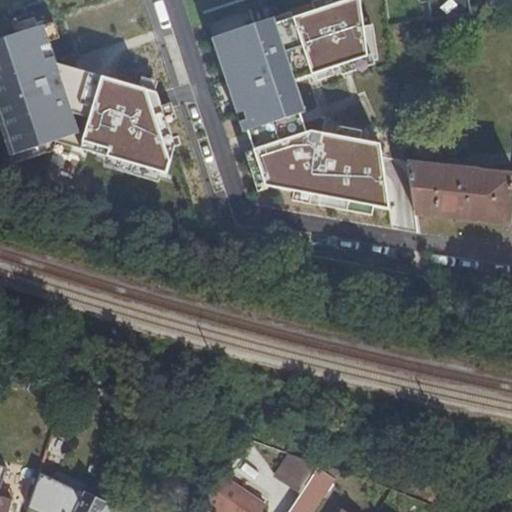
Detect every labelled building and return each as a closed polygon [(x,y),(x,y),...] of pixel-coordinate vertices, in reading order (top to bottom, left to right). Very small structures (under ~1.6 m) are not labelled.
[(355,0),(280,25),(299,82),(370,57),(362,0),(355,0)] [(428,0),(431,18),(470,13),(468,0),(428,0)] [(310,113),(299,82),(280,25),(278,19),(215,40),(246,134),(251,132),(304,115),(310,113)] [(69,74),(52,30),(0,50),(0,80),(32,161),(71,146),(94,137),(69,74)] [(122,90),(69,74),(94,137),(71,146),(105,156),(122,90)] [(164,102),(122,90),(105,156),(186,182),(189,174),(164,102)] [(257,151),(309,133),(304,115),(251,132),(257,151)] [(309,133),(257,151),(269,187),(393,210),(384,145),(315,132),(309,133)] [(418,213),(418,216),(510,227),(511,214),(511,176),(411,165),(418,213)] [(70,393),(73,383),(39,370),(35,381),(70,393)] [(64,425),(74,429),(78,416),(68,412),(64,425)] [(69,441),(55,436),(48,456),(63,461),(69,441)] [(257,451),(248,444),(227,475),(237,481),(257,451)] [(302,499),(318,474),(303,464),(287,489),(302,499)] [(316,511),(334,485),(318,474),(302,499),(292,511),(316,511)] [(233,486),(223,480),(206,506),(215,511),(233,486)] [(264,511),(267,507),(233,486),(215,511),(264,511)] [(0,511),(11,511),(16,498),(10,496),(8,502),(0,500),(0,511)] [(115,511),(87,499),(80,511),(115,511)]
